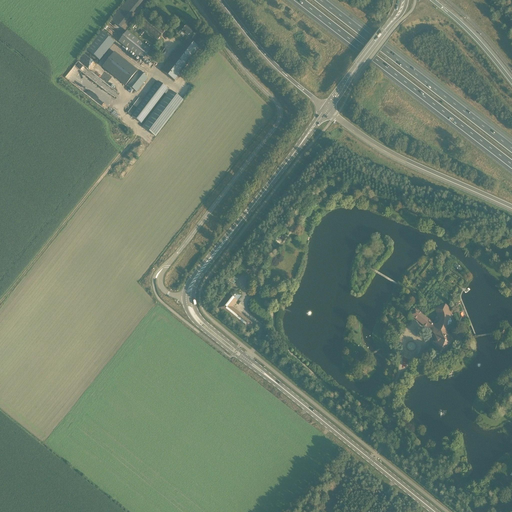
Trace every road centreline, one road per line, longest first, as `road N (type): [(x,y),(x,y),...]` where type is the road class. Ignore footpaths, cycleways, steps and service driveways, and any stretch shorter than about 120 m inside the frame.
road 1 (unclassified): [(188,297),(162,289),(158,274),(270,129),(276,108),(193,0)]
road 2 (secondary): [(437,511),(202,325),(188,297)]
road 3 (motorway): [(298,0),(511,164)]
road 4 (motorway): [(511,149),(319,0)]
road 5 (secondary): [(188,297),(326,109)]
road 6 (motorway): [(326,109),(385,150),(511,206)]
road 7 (motorway): [(220,0),(273,64),(326,109)]
